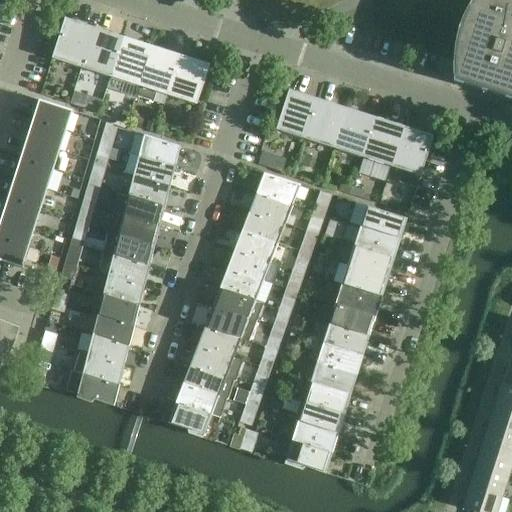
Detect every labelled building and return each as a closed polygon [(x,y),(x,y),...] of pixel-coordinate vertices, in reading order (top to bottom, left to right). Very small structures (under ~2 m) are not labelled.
[(511,0),(471,0),(468,6),(464,14),(462,18),(459,27),(456,35),(454,44),(454,48),(453,52),(452,60),(452,65),(452,70),(452,74),(453,82),(511,100),(511,0)] [(94,28),(65,19),(52,59),(81,68),(94,28)] [(81,68),(110,78),(123,37),(94,28),(81,68)] [(151,47),(123,37),(110,78),(138,86),(135,97),(151,47)] [(180,56),(151,47),(135,97),(152,102),(155,92),(167,96),(180,56)] [(180,56),(167,96),(197,105),(209,65),(180,56)] [(305,140),(318,100),(288,90),(276,130),(305,140)] [(305,140),(334,149),(346,109),(318,100),(305,140)] [(39,101),(32,121),(65,132),(72,111),(39,101)] [(334,149),(362,158),(375,118),(346,109),(334,149)] [(404,127),(375,118),(362,158),(391,167),(404,127)] [(59,151),(65,132),(32,121),(26,140),(59,151)] [(103,132),(115,135),(118,127),(106,124),(103,132)] [(433,137),(404,127),(391,167),(402,171),(398,184),(416,190),(433,137)] [(101,139),(113,143),(115,135),(103,132),(101,139)] [(138,156),(175,168),(180,147),(144,135),(138,156)] [(99,147),(111,150),(113,143),(101,139),(99,147)] [(26,140),(20,160),(53,170),(59,151),(26,140)] [(111,150),(99,147),(97,155),(108,159),(111,150)] [(170,188),(175,168),(138,156),(133,176),(170,188)] [(47,190),(53,170),(20,160),(14,179),(47,190)] [(91,176),(102,179),(105,171),(93,167),(91,176)] [(256,194),(293,205),(300,185),(264,174),(256,194)] [(88,183),(100,187),(102,179),(91,176),(88,183)] [(133,176),(128,196),(165,207),(170,188),(133,176)] [(40,209),(47,190),(14,179),(7,199),(40,209)] [(86,191),(98,194),(100,187),(88,183),(86,191)] [(340,184),(337,191),(350,195),(353,188),(340,184)] [(362,199),(364,192),(353,188),(350,195),(362,199)] [(73,190),(70,199),(77,201),(79,191),(73,190)] [(98,194),(86,191),(84,199),(96,203),(98,194)] [(317,200),(329,204),(331,196),(320,192),(317,200)] [(285,224),(293,205),(256,194),(249,213),(285,224)] [(160,227),(165,207),(128,196),(123,216),(160,227)] [(7,199),(1,218),(34,229),(40,209),(7,199)] [(314,209),(325,213),(329,204),(317,200),(314,209)] [(79,215),(91,218),(93,210),(82,207),(79,215)] [(360,227),(400,240),(401,237),(403,222),(404,219),(366,207),(360,227)] [(325,213),(314,209),(311,218),(322,222),(325,213)] [(249,213),(241,232),(278,243),(285,224),(249,213)] [(77,222),(89,226),(91,218),(79,215),(77,222)] [(155,247),(160,227),(123,216),(118,235),(155,247)] [(34,229),(1,218),(0,221),(0,239),(28,248),(34,229)] [(322,222),(311,218),(308,226),(319,230),(322,222)] [(75,230),(87,233),(89,226),(77,222),(75,230)] [(394,259),(400,240),(360,227),(354,246),(394,259)] [(87,233),(75,230),(72,238),(84,242),(87,233)] [(271,263),(278,243),(241,232),(234,251),(271,263)] [(302,242),(314,246),(317,237),(305,233),(302,242)] [(150,267),(155,247),(118,235),(113,255),(150,267)] [(0,261),(22,268),(28,248),(0,239),(0,261)] [(299,251),(311,255),(314,246),(302,242),(299,251)] [(68,254),(79,258),(82,249),(70,246),(68,254)] [(388,279),(394,259),(354,246),(347,266),(388,279)] [(263,282),(271,263),(234,251),(227,270),(263,282)] [(296,260),(308,264),(311,255),(299,251),(296,260)] [(66,262),(77,265),(79,258),(68,254),(66,262)] [(144,287),(150,267),(113,255),(108,275),(144,287)] [(308,264),(296,260),(293,268),(305,272),(308,264)] [(63,269),(75,273),(77,265),(66,262),(63,269)] [(347,266),(341,285),(382,298),(388,279),(347,266)] [(75,273),(63,269),(61,278),(73,281),(75,273)] [(227,270),(219,289),(256,301),(263,282),(227,270)] [(289,280),(301,284),(304,276),(292,272),(289,280)] [(108,275),(103,295),(139,307),(144,287),(108,275)] [(301,284),(289,280),(286,289),(298,293),(301,284)] [(341,285),(335,305),(375,317),(382,298),(341,285)] [(219,289),(212,308),(255,322),(262,304),(256,301),(219,289)] [(283,298),(294,302),(298,293),(286,289),(283,298)] [(54,301),(66,305),(68,296),(57,293),(54,301)] [(134,327),(139,307),(103,295),(98,315),(134,327)] [(294,302),(283,298),(280,306),(291,310),(294,302)] [(66,305),(54,301),(52,310),(63,313),(66,305)] [(335,305),(329,324),(369,337),(375,317),(335,305)] [(212,308),(204,327),(248,341),(255,322),(212,308)] [(275,319),(287,323),(290,315),(278,311),(275,319)] [(129,347),(134,327),(98,315),(93,335),(129,347)] [(287,323),(275,319),(272,328),(284,332),(287,323)] [(0,361),(7,358),(18,329),(0,322),(0,361)] [(329,324),(323,344),(363,357),(369,337),(329,324)] [(204,327),(197,346),(234,358),(241,340),(248,342),(248,341),(204,327)] [(284,332),(272,328),(269,337),(281,341),(284,332)] [(43,341),(54,344),(57,336),(45,332),(43,341)] [(124,366),(129,347),(93,335),(87,355),(124,366)] [(281,341),(269,337),(266,345),(278,349),(281,341)] [(54,344),(43,341),(40,349),(52,353),(54,344)] [(357,377),(363,357),(323,344),(316,364),(357,377)] [(234,358),(197,346),(190,365),(236,380),(241,362),(233,359),(234,358)] [(262,358),(274,362),(276,354),(265,350),(262,358)] [(119,386),(124,366),(87,355),(79,353),(74,372),(82,374),(119,386)] [(259,367),(270,371),(274,362),(262,358),(259,367)] [(511,364),(509,363),(502,384),(511,386),(511,364)] [(350,396),(357,377),(316,364),(310,383),(350,396)] [(190,365),(182,384),(227,399),(233,381),(235,382),(236,380),(190,365)] [(256,376),(267,380),(270,371),(259,367),(256,376)] [(33,373),(30,383),(42,386),(45,377),(33,373)] [(82,374),(76,399),(91,403),(94,401),(111,406),(112,403),(118,389),(119,386),(82,374)] [(267,380),(256,376),(253,384),(264,388),(267,380)] [(310,383),(304,403),(344,415),(350,396),(310,383)] [(182,384),(175,404),(219,418),(225,400),(227,401),(227,399),(182,384)] [(511,386),(502,384),(496,405),(511,409),(511,386)] [(249,396),(260,400),(263,392),(251,388),(249,396)] [(245,405),(257,409),(260,400),(249,396),(245,405)] [(304,403),(298,422),(338,435),(344,415),(304,403)] [(219,418),(175,404),(174,407),(171,422),(170,425),(187,430),(188,434),(203,439),(203,438),(211,441),(213,440),(215,439),(216,436),(216,435),(216,433),(215,430),(219,418)] [(257,409),(245,405),(242,414),(254,418),(257,409)] [(511,409),(496,405),(494,411),(489,425),(511,432),(511,409)] [(254,418),(242,414),(239,423),(251,427),(254,418)] [(291,441),(332,454),(338,435),(298,422),(291,441)] [(511,454),(511,432),(489,425),(483,446),(511,454)] [(243,440),(254,444),(257,434),(246,431),(243,440)] [(254,444),(243,440),(240,450),(251,453),(254,444)] [(332,454),(291,441),(284,465),(302,471),(305,468),(325,474),(332,454)] [(508,476),(511,465),(511,454),(483,446),(476,466),(508,476)] [(476,466),(469,487),(502,497),(508,476),(476,466)] [(473,511),(497,511),(502,497),(469,487),(463,508),(474,511),(473,511)]
